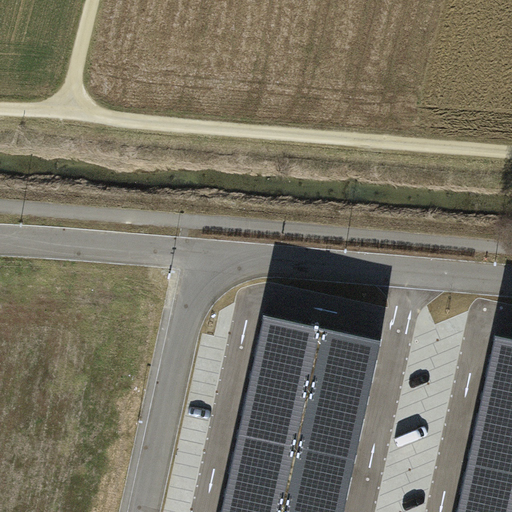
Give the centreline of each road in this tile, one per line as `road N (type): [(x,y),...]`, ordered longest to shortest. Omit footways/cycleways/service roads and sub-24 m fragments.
road 1 (track): [(0,208),(511,249)]
road 2 (track): [(0,109),(511,147)]
road 3 (residential): [(511,287),(204,260)]
road 4 (residential): [(204,260),(145,511)]
road 5 (residential): [(204,260),(0,244)]
